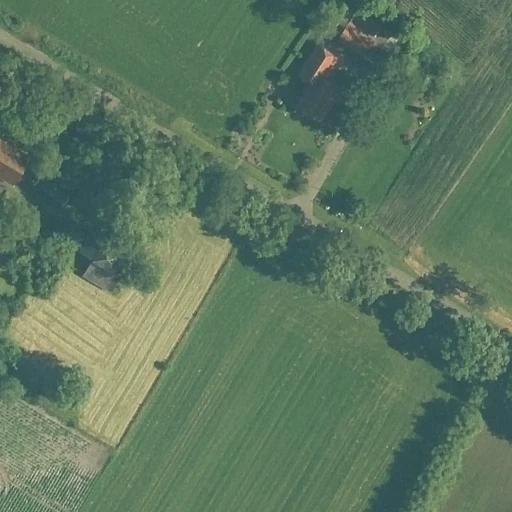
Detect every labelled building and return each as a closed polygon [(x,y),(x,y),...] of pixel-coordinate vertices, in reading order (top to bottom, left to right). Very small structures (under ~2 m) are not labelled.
[(339,19),(340,20),(348,25),(349,23),(382,45),(389,36),(378,29),(380,26),(356,10),(355,11),(346,5),(338,17),(339,18),(339,19)] [(383,45),(382,45),(349,23),(348,25),(340,20),(333,31),(341,36),(337,41),(362,58),(362,57),(372,63),(383,45)] [(297,75),(308,82),(301,93),(303,94),(295,106),(320,122),(335,100),(336,101),(342,91),(325,80),(339,59),(317,45),(297,75)] [(0,177),(12,184),(27,159),(0,142),(0,177)] [(60,208),(69,199),(39,177),(32,186),(60,208)] [(90,262),(81,277),(110,295),(120,278),(129,283),(149,248),(112,225),(106,236),(91,260),(90,262)]
